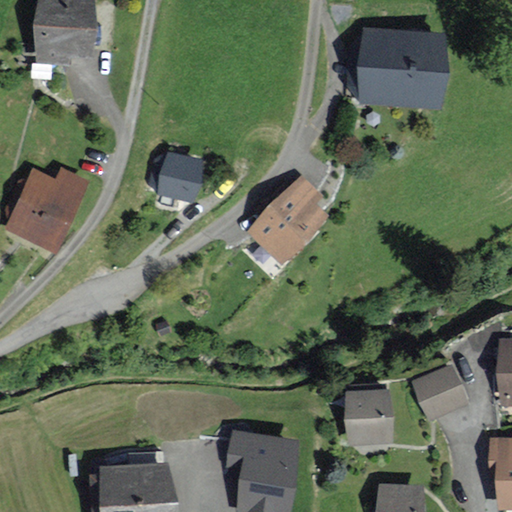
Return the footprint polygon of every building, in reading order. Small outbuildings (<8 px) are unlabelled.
[(92,1),(81,0),(42,0),(39,62),(69,63),(69,53),(89,54),(92,1)] [(444,37),(365,34),(363,97),(442,99),(444,37)] [(200,161),(170,155),(162,192),(193,199),(200,161)] [(56,183),(36,173),(10,228),(55,249),(87,182),(62,171),(56,183)] [(320,197),(301,179),(251,231),(283,261),(326,216),(313,204),(320,197)] [(469,407),(452,365),(412,381),(429,423),(469,407)] [(389,391),(347,393),(349,446),(391,444),(389,391)] [(237,434),(232,467),(245,468),(239,510),(254,511),(287,511),(297,443),(237,434)] [(511,437),(492,438),(492,462),(499,462),(500,507),(511,507),(511,437)] [(171,511),(167,465),(105,470),(108,511),(171,511)] [(422,511),(424,488),(384,486),(382,511),(422,511)]
